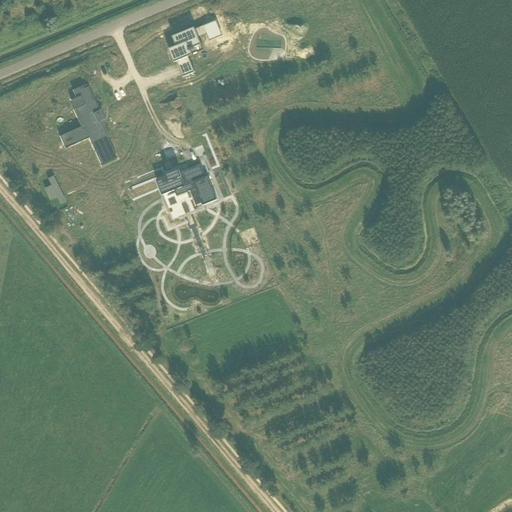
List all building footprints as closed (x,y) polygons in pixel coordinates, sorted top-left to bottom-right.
[(171,48),(168,49),(171,56),(174,63),(176,62),(183,78),(195,73),(188,57),(192,55),(190,51),(194,49),(194,48),(196,47),(195,47),(201,44),(198,38),(198,37),(207,34),(204,26),(195,29),(194,28),(190,29),(175,35),(172,37),(176,46),(171,48)] [(103,55),(98,57),(103,68),(96,70),(101,85),(113,81),(103,55)] [(85,128),(70,135),(75,144),(88,138),(99,162),(115,155),(100,121),(104,118),(100,109),(99,110),(96,103),(88,87),(84,89),(82,86),(72,90),(76,98),(71,100),(75,110),(77,109),(85,128)] [(85,128),(77,109),(75,110),(74,110),(81,126),(60,135),(65,148),(75,144),(70,135),(85,128)] [(184,117),(179,121),(187,131),(191,127),(184,117)] [(167,176),(156,180),(162,196),(166,194),(176,190),(178,196),(190,191),(196,189),(201,203),(203,206),(217,200),(207,176),(206,177),(201,164),(180,173),(180,171),(179,171),(179,170),(178,170),(178,169),(177,169),(176,169),(175,169),(166,173),(167,176)] [(53,176),(48,179),(51,185),(57,197),(60,204),(66,201),(53,176)] [(57,197),(51,185),(45,188),(50,200),(57,197)] [(196,189),(190,191),(196,205),(201,203),(196,189)]
